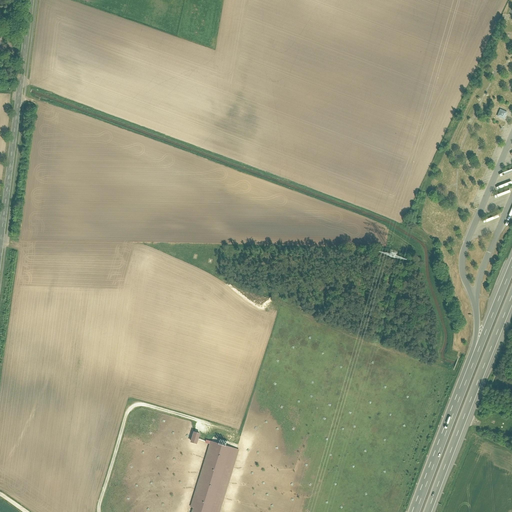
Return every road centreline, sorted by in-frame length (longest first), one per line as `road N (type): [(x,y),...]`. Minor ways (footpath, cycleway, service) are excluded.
road 1 (motorway): [(428,511),(511,296)]
road 2 (tertiary): [(30,0),(0,227)]
road 3 (motorway): [(511,266),(450,416)]
